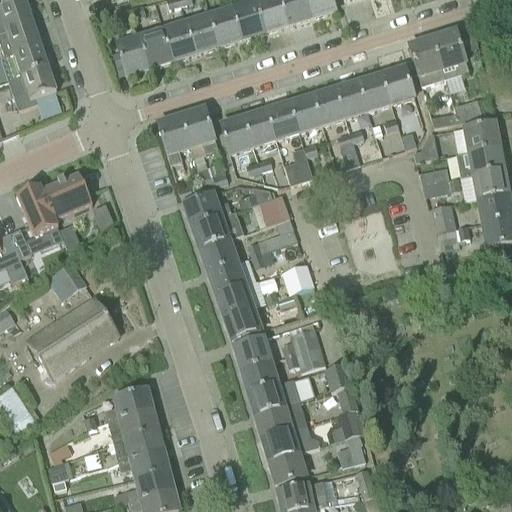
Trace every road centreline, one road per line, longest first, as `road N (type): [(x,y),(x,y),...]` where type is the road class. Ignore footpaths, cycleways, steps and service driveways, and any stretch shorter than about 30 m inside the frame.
road 1 (residential): [(511,3),(111,129)]
road 2 (residential): [(228,511),(111,129)]
road 3 (residential): [(111,129),(67,0)]
road 4 (residential): [(0,178),(111,129)]
